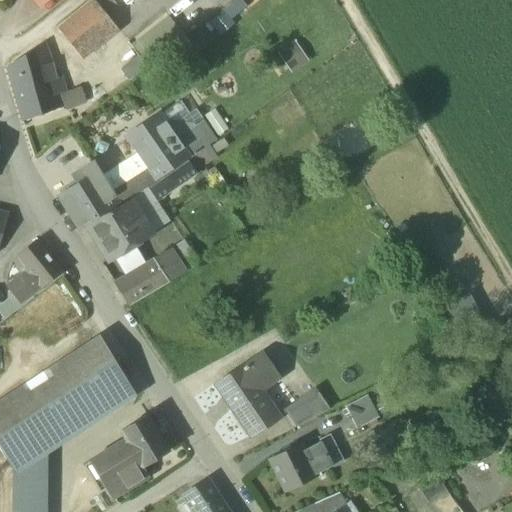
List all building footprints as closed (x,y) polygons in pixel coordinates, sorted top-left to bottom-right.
[(93,0),(58,29),(83,60),(118,30),(105,14),(94,0),(93,0)] [(93,0),(94,0),(105,14),(116,5),(112,0),(93,0)] [(223,9),(209,21),(220,34),(234,22),(223,9)] [(131,47),(138,56),(147,68),(148,68),(185,38),(169,17),(131,47)] [(291,72),(309,61),(295,38),(276,50),(291,72)] [(44,43),(15,61),(25,88),(55,78),(44,43)] [(129,81),(147,68),(138,56),(121,70),(129,81)] [(63,108),(59,98),(58,94),(63,93),(66,92),(61,76),(55,78),(25,88),(15,61),(7,66),(7,69),(22,122),(63,108)] [(159,116),(143,127),(134,133),(140,141),(133,146),(138,153),(149,169),(148,170),(156,182),(156,183),(188,161),(209,147),(195,126),(175,140),(162,120),(159,116)] [(195,126),(209,147),(216,141),(202,120),(198,123),(162,120),(175,140),(195,126)] [(127,137),(133,146),(140,141),(134,133),(127,137)] [(216,156),(209,147),(188,161),(188,162),(194,171),(216,156)] [(101,177),(111,194),(148,170),(149,169),(138,153),(101,177)] [(149,189),(156,200),(195,172),(194,171),(188,162),(149,189)] [(76,175),(81,183),(98,173),(93,164),(76,175)] [(111,194),(119,207),(125,203),(130,200),(156,182),(148,170),(111,194)] [(197,174),(195,172),(156,200),(156,201),(197,174)] [(79,229),(89,223),(119,207),(111,194),(101,177),(98,173),(81,183),(58,197),(79,229)] [(125,203),(119,207),(89,223),(99,241),(97,244),(101,249),(105,249),(106,249),(112,257),(118,254),(137,242),(152,233),(130,200),(125,203)] [(169,249),(185,273),(202,262),(188,238),(169,249)] [(15,257),(26,271),(41,289),(62,274),(35,241),(15,257)] [(118,254),(129,273),(149,261),(137,242),(118,254)] [(149,261),(129,273),(144,296),(185,273),(169,249),(149,261)] [(20,306),(41,289),(26,271),(5,286),(20,306)] [(128,306),(144,296),(129,273),(113,282),(128,306)] [(0,400),(0,450),(10,466),(12,465),(36,449),(64,431),(104,404),(109,413),(135,396),(110,354),(99,336),(0,400)] [(230,408),(250,437),(260,430),(275,420),(274,419),(253,388),(274,373),(261,354),(217,384),(233,406),(230,408)] [(260,430),(268,442),(295,428),(326,411),(312,390),(282,411),(284,413),(274,419),(275,420),(260,430)] [(345,408),(357,430),(379,419),(368,396),(345,408)] [(125,441),(141,468),(142,467),(169,451),(147,415),(120,432),(125,441)] [(91,462),(112,497),(147,476),(142,467),(141,468),(125,441),(91,462)] [(271,461),(285,490),(332,466),(320,443),(302,452),(300,447),(271,461)] [(12,511),(36,511),(36,449),(12,465),(12,511)] [(420,492),(427,503),(446,490),(439,480),(420,492)] [(195,511),(225,511),(206,483),(185,497),(195,511)] [(434,511),(452,500),(446,490),(427,503),(433,511),(434,511)] [(296,511),(331,511),(323,500),(296,511)] [(456,511),(459,510),(452,500),(434,511),(456,511)]
